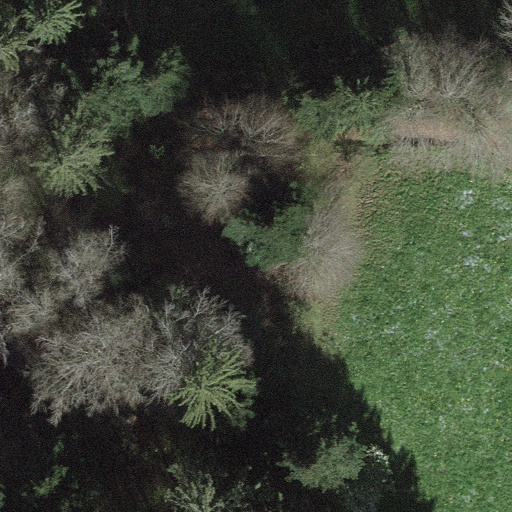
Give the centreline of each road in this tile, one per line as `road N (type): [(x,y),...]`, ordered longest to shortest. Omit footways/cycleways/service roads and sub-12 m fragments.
road 1 (track): [(0,358),(137,404),(222,447),(281,511)]
road 2 (track): [(66,0),(67,81),(121,119)]
